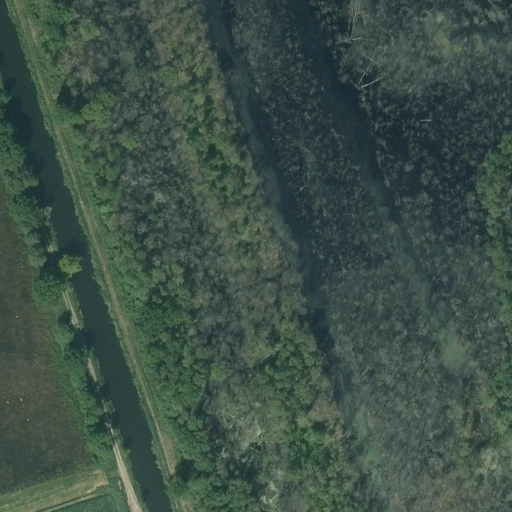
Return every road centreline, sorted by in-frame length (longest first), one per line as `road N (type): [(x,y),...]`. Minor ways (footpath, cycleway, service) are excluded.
road 1 (track): [(128,511),(0,130)]
road 2 (track): [(116,475),(0,511)]
